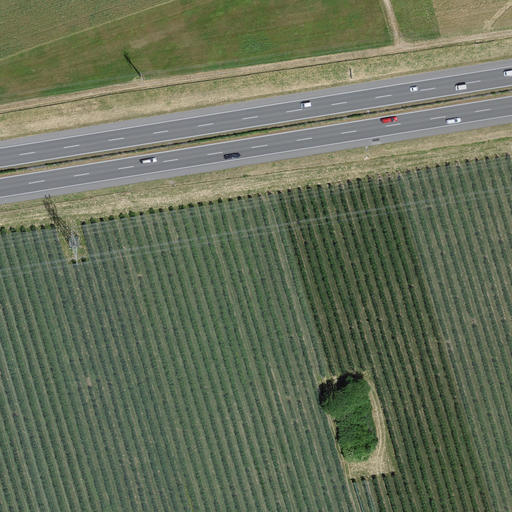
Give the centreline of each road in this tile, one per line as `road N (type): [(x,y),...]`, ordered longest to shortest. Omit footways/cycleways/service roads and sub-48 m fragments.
road 1 (motorway): [(511,75),(0,158)]
road 2 (motorway): [(0,188),(511,106)]
road 3 (track): [(403,47),(0,113)]
